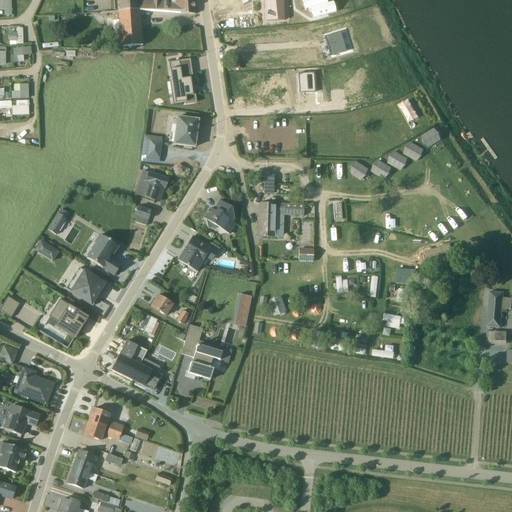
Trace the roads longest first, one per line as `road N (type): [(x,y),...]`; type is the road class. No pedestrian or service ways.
road 1 (unclassified): [(195,432),(310,457),(471,475)]
road 2 (unclassified): [(216,155),(82,372)]
road 3 (unclassified): [(203,0),(220,122),(216,155)]
road 4 (unclassified): [(82,372),(33,511)]
road 5 (residential): [(82,372),(195,432)]
